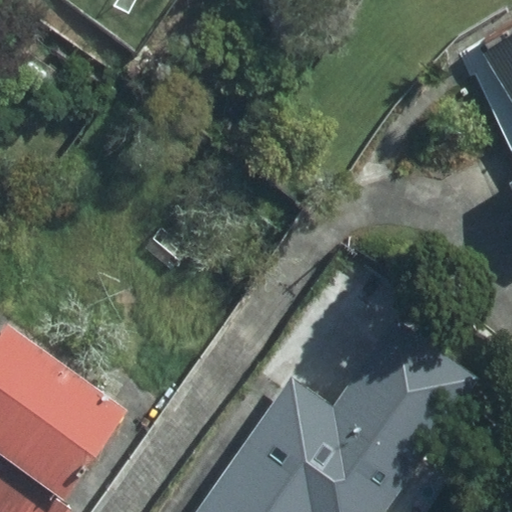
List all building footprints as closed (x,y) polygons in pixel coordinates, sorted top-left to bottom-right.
[(511,19),(473,43),(511,106),(511,169),(503,175),(511,190),(511,19)] [(22,52),(9,70),(41,92),(54,74),(22,52)] [(180,246),(157,227),(142,246),(164,264),(180,246)] [(112,405),(0,323),(0,454),(2,456),(0,459),(0,511),(58,511),(62,508),(46,495),(112,405)] [(292,386),(202,511),(380,511),(470,385),(391,330),(331,414),(292,386)]
